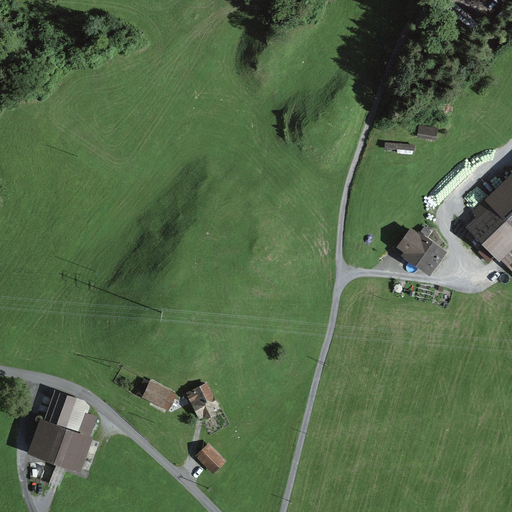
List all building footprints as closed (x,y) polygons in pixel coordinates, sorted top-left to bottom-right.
[(437,126),(418,124),(417,133),(417,136),(436,138),(437,126)] [(386,141),(385,149),(413,152),(414,144),(386,141)] [(481,216),(471,226),(511,266),(511,177),(477,212),(481,216)] [(445,251),(412,228),(400,245),(421,259),(417,264),(430,273),(445,251)] [(176,394),(152,382),(146,394),(171,406),(176,394)] [(191,397),(202,418),(221,408),(210,387),(191,397)] [(43,417),(31,451),(82,468),(93,434),(77,429),(87,402),(67,395),(57,422),(43,417)] [(225,460),(209,444),(201,452),(216,468),(225,460)]
